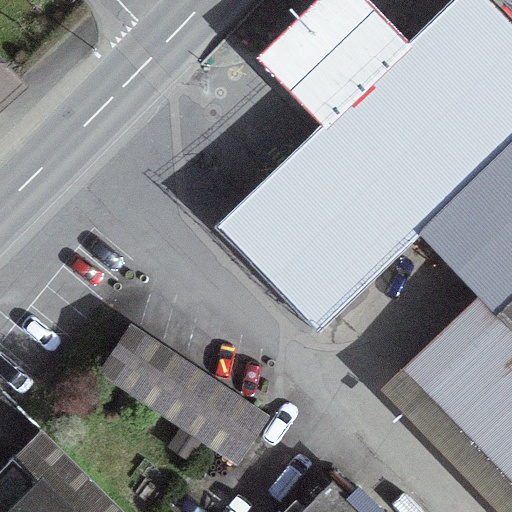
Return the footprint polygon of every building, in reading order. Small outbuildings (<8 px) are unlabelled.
[(478,0),(235,232),(318,319),(511,133),(511,32),(481,0),(478,0)] [(0,62),(0,97),(17,82),(0,62)] [(511,320),(511,300),(502,310),(511,320)] [(511,320),(502,310),(422,387),(511,479),(511,320)] [(272,412),(137,317),(104,364),(239,462),(272,412)] [(124,511),(51,438),(0,487),(0,511),(124,511)] [(365,511),(333,479),(299,511),(365,511)]
